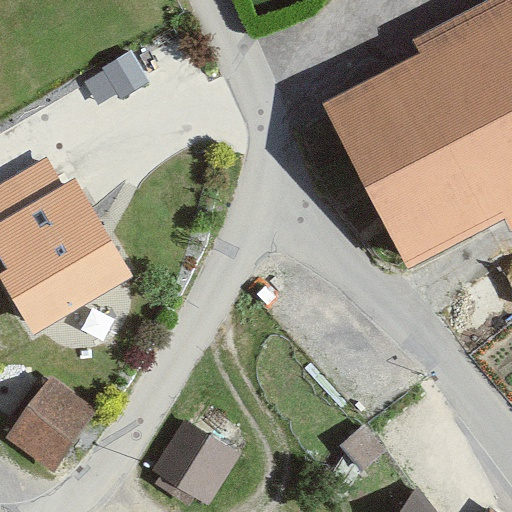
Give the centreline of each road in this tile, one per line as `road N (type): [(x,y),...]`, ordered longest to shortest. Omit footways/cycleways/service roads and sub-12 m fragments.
road 1 (unclassified): [(62,511),(100,489),(272,191)]
road 2 (unclassified): [(511,443),(434,350),(272,191)]
road 3 (unclassified): [(272,191),(264,96),(208,0)]
